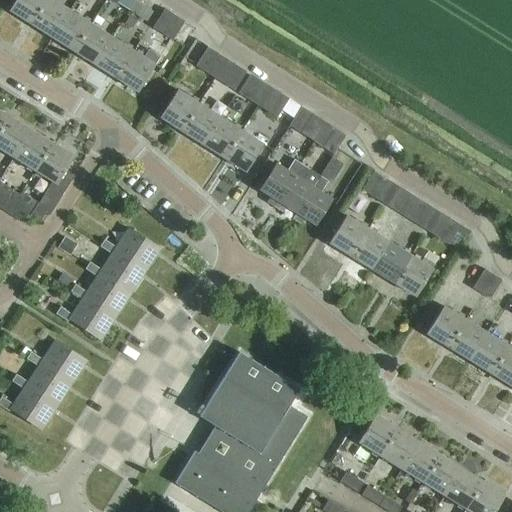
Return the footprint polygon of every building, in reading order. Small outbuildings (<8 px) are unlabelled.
[(30,26),(45,0),(15,0),(8,12),(30,26)] [(51,39),(69,12),(50,0),(45,0),(30,26),(51,39)] [(148,24),(153,15),(135,3),(129,12),(148,24)] [(173,42),(184,24),(163,11),(152,29),(173,42)] [(73,53),(90,25),(69,12),(51,39),(73,53)] [(96,16),(90,25),(98,30),(103,21),(96,16)] [(128,18),(124,25),(132,30),(136,23),(128,18)] [(94,66),(111,38),(90,25),(73,53),(94,66)] [(116,81),(134,53),(111,38),(94,66),(116,81)] [(215,81),(227,63),(206,49),(194,67),(215,81)] [(138,95),(156,67),(134,53),(116,81),(138,95)] [(227,63),(215,81),(233,92),(245,75),(227,63)] [(257,108),(269,90),(249,77),(237,95),(257,108)] [(269,90),(257,108),(265,114),(277,96),(269,90)] [(181,133),(199,105),(177,92),(159,119),(181,133)] [(199,105),(181,133),(202,147),(220,119),(199,105)] [(300,109),(287,130),(299,137),(311,116),(300,109)] [(0,131),(9,118),(0,112),(0,131)] [(0,150),(13,158),(30,131),(9,118),(0,131),(0,150)] [(223,160),(241,133),(220,119),(202,147),(223,160)] [(30,131),(13,158),(35,172),(52,145),(30,131)] [(323,152),(332,158),(345,138),(336,132),(323,152)] [(241,133),(223,160),(245,174),(263,147),(241,133)] [(20,196),(10,213),(25,223),(29,216),(40,222),(47,211),(51,213),(74,177),(65,172),(74,158),(52,145),(35,172),(51,182),(36,206),(20,196)] [(275,208),(302,167),(294,162),(287,173),(276,166),(259,191),(271,198),(268,203),(275,208)] [(283,213),(286,208),(296,215),(320,178),(302,167),(275,208),(283,213)] [(382,206),(394,187),(372,174),(360,193),(382,206)] [(320,178),(296,215),(293,220),(302,225),(305,220),(315,227),(331,201),(321,195),(328,183),(320,178)] [(0,207),(10,213),(20,196),(0,184),(0,207)] [(403,220),(415,201),(394,187),(382,206),(403,220)] [(425,234),(437,214),(415,201),(403,220),(425,234)] [(437,214),(425,234),(446,247),(458,228),(437,214)] [(349,258),(366,231),(345,218),(328,245),(349,258)] [(111,256),(142,277),(159,251),(128,231),(116,249),(105,241),(100,249),(111,256)] [(366,231),(349,258),(370,271),(388,244),(366,231)] [(66,238),(58,249),(71,257),(78,246),(66,238)] [(393,285),(410,258),(388,244),(370,271),(393,285)] [(86,270),(97,278),(128,298),(142,277),(111,256),(102,271),(90,264),(86,270)] [(410,258),(393,285),(415,299),(432,272),(410,258)] [(482,296),(493,278),(484,273),(473,291),(482,296)] [(63,275),(58,282),(67,288),(72,281),(63,275)] [(83,300),(114,320),(128,298),(97,278),(87,294),(76,286),(71,293),(83,300)] [(493,278),(482,296),(490,301),(501,283),(493,278)] [(100,341),(114,320),(83,300),(72,316),(61,309),(57,315),(68,323),(70,321),(100,341)] [(447,349),(464,322),(443,309),(426,336),(447,349)] [(469,363),(486,336),(464,322),(447,349),(469,363)] [(486,336),(469,363),(491,376),(507,349),(486,336)] [(35,352),(29,361),(39,368),(70,388),(86,362),(55,342),(45,359),(35,352)] [(27,360),(32,351),(26,347),(20,356),(25,359),(27,360)] [(511,389),(511,351),(507,349),(491,376),(511,389)] [(220,511),(249,511),(307,418),(289,407),(299,391),(239,354),(201,417),(212,425),(176,484),(220,511)] [(24,390),(55,410),(70,388),(39,368),(28,383),(17,376),(13,383),(24,390)] [(42,430),(55,410),(24,390),(14,405),(3,398),(0,402),(0,406),(10,412),(11,410),(42,430)] [(380,457),(397,430),(375,416),(358,443),(380,457)] [(401,470),(418,443),(397,430),(380,457),(401,470)] [(423,484),(440,456),(418,443),(401,470),(423,484)] [(336,455),(330,464),(340,470),(342,466),(342,458),(336,455)] [(444,497),(461,470),(440,456),(423,484),(444,497)] [(465,510),(482,483),(461,470),(444,497),(465,510)] [(357,496),(363,486),(346,475),(340,485),(357,496)] [(494,511),(504,497),(482,483),(465,510),(467,511),(494,511)] [(378,508),(384,499),(368,489),(362,499),(378,508)] [(384,499),(378,508),(383,511),(401,511),(402,510),(384,499)] [(322,511),(344,511),(328,502),(322,511)]
